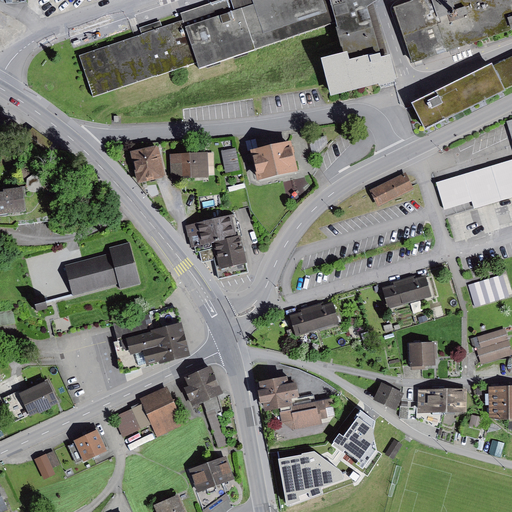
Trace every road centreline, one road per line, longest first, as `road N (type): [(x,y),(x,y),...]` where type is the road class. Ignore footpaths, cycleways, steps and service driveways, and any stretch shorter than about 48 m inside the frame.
road 1 (residential): [(80,146),(109,136),(344,114),(370,117),(398,158)]
road 2 (tertiary): [(219,324),(254,306),(288,240),(319,203),(398,158)]
road 3 (secondary): [(219,324),(168,245),(80,146)]
road 4 (residential): [(511,465),(429,441),(310,366)]
road 5 (secondary): [(262,506),(232,357)]
road 6 (tertiary): [(99,407),(229,348)]
road 7 (residential): [(99,407),(122,452),(115,482),(86,511)]
